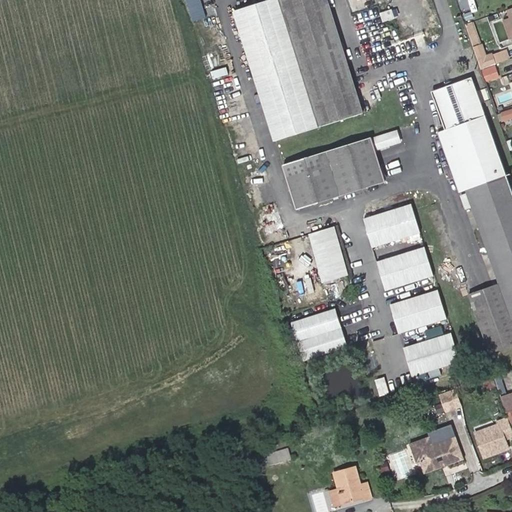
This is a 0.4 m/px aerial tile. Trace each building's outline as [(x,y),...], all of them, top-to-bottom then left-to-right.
[(202,0),(187,0),(192,20),(206,17),(202,0)] [(363,112),(327,0),(270,0),(235,11),(275,140),(363,112)] [(413,34),(407,19),(397,23),(402,37),(413,34)] [(473,50),(481,47),(473,22),(464,25),(473,50)] [(480,69),(496,64),(494,57),(487,59),(483,47),(481,47),(473,50),(480,69)] [(511,190),(477,93),(474,84),(473,82),(470,79),(467,79),(465,79),(438,89),(436,90),(435,92),(434,94),(434,97),(445,130),(438,133),(459,192),(468,188),(502,283),(468,295),(489,353),(511,344),(511,190)] [(385,181),(374,150),(400,141),(396,130),(371,138),(283,165),(297,208),(385,181)] [(420,233),(411,204),(363,219),(372,247),(420,233)] [(347,275),(334,228),(311,234),(315,245),(313,246),(323,281),(347,275)] [(433,276),(424,247),(377,262),(386,291),(433,276)] [(447,318),(438,290),(390,305),(399,333),(447,318)] [(293,322),(305,360),(348,346),(336,309),(293,322)] [(442,326),(428,329),(430,336),(443,333),(442,326)] [(460,361),(451,333),(403,348),(412,376),(460,361)] [(494,376),(500,396),(507,394),(500,374),(494,376)] [(487,389),(495,386),(493,379),(485,382),(487,389)] [(461,406),(455,390),(440,395),(446,411),(461,406)] [(511,410),(511,392),(507,394),(500,396),(506,413),(511,410)] [(505,439),(504,437),(511,433),(511,429),(511,425),(508,418),(498,422),(499,424),(475,433),(484,457),(508,448),(505,439)] [(449,464),(464,459),(455,436),(433,444),(430,436),(409,443),(414,456),(423,452),(426,460),(420,462),(424,473),(442,467),(441,464),(448,461),(449,464)] [(291,460),(288,450),(276,453),(279,463),(291,460)] [(414,456),(416,463),(420,462),(426,460),(423,452),(414,456)] [(390,470),(387,461),(379,464),(382,473),(390,470)] [(372,497),(368,483),(360,485),(355,467),(335,473),(344,503),(363,498),(363,499),(372,497)]
